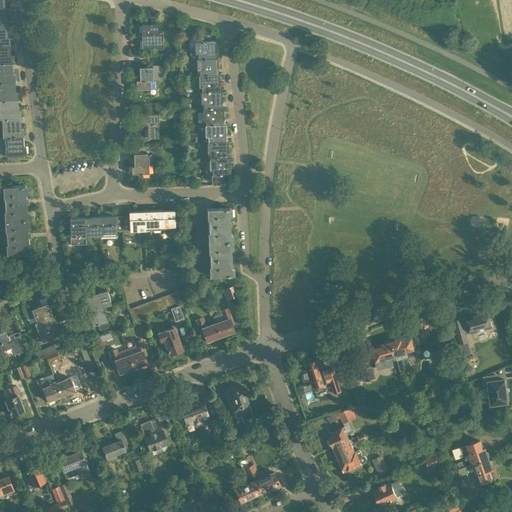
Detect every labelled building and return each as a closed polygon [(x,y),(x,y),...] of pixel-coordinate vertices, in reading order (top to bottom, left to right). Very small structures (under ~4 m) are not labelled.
[(4,10),(0,9),(0,27),(6,28),(9,28),(8,19),(4,19),(4,10)] [(141,24),(142,39),(138,40),(138,48),(162,48),(162,32),(159,32),(158,24),(141,24)] [(6,28),(0,27),(0,45),(9,46),(11,46),(11,37),(7,37),(6,28)] [(197,59),(216,58),(215,41),(194,42),(195,54),(197,54),(197,59)] [(9,55),(9,46),(0,45),(0,64),(12,64),(14,64),(14,55),(9,55)] [(216,58),(197,59),(197,70),(199,70),(199,75),(218,74),(217,58),(216,58)] [(12,73),(12,64),(0,64),(0,82),(14,82),(17,82),(16,73),(12,73)] [(160,66),(152,67),(139,67),(139,80),(136,80),(136,90),(150,89),(150,81),(161,80),(160,66)] [(220,74),(218,74),(199,75),(199,87),(200,87),(201,92),(220,91),(220,74)] [(14,92),(14,82),(0,82),(0,101),(16,101),(19,101),(19,92),(14,92)] [(222,91),(220,91),(201,92),(201,103),(202,103),(203,109),(222,108),(222,91)] [(17,110),(16,101),(0,101),(0,113),(0,120),(19,119),(21,119),(21,110),(17,110)] [(222,108),(203,109),(203,120),(204,120),(205,125),(224,124),(224,108),(222,108)] [(157,113),(134,114),(134,124),(142,124),(143,138),(158,137),(157,113)] [(19,128),(19,119),(0,120),(1,130),(3,130),(3,138),(5,138),(21,137),(24,137),(23,128),(19,128)] [(225,124),(224,124),(205,125),(205,137),(206,137),(207,142),(226,141),(225,124)] [(22,146),(21,137),(5,138),(6,155),(26,155),(26,146),(22,146)] [(227,141),(226,141),(207,142),(207,153),(208,153),(209,158),(228,157),(227,141)] [(131,166),(131,174),(149,173),(148,167),(151,167),(151,153),(134,154),(134,166),(131,166)] [(229,157),(228,157),(209,158),(209,175),(210,175),(211,181),(223,181),(223,180),(222,180),(222,175),(230,175),(229,157)] [(3,203),(26,202),(25,185),(2,186),(3,203)] [(27,219),(26,202),(3,203),(4,220),(27,219)] [(207,225),(229,224),(229,207),(206,208),(207,225)] [(174,210),(159,211),(159,229),(175,229),(174,210)] [(144,230),(144,211),(129,212),(129,230),(144,230)] [(159,229),(159,211),(144,211),(144,230),(159,229)] [(85,217),(70,218),(70,244),(86,244),(85,236),(85,217)] [(100,217),(85,217),(85,236),(100,236),(100,217)] [(100,217),(100,236),(115,235),(115,217),(100,217)] [(28,235),(27,219),(4,220),(5,237),(28,235)] [(229,224),(207,225),(208,242),(230,241),(229,224)] [(29,253),(28,235),(5,237),(6,254),(29,253)] [(231,258),(230,241),(208,242),(208,259),(231,258)] [(231,258),(208,259),(209,276),(231,275),(231,258)] [(227,299),(235,296),(236,296),(232,286),(223,289),(227,299)] [(182,289),(175,292),(180,304),(187,302),(182,289)] [(83,302),(85,301),(88,311),(102,307),(111,304),(107,291),(98,293),(98,292),(94,294),(94,291),(81,295),(83,302)] [(175,292),(169,294),(174,307),(179,305),(180,304),(175,292)] [(169,294),(162,297),(167,309),(170,308),(174,307),(169,294)] [(167,309),(162,297),(156,299),(161,312),(167,309)] [(156,299),(149,302),(154,314),(161,312),(156,299)] [(149,302),(142,304),(147,317),(154,314),(149,302)] [(47,303),(31,309),(29,310),(31,316),(34,315),(36,322),(34,323),(36,329),(55,321),(47,303)] [(147,317),(142,304),(135,307),(140,319),(147,317)] [(174,307),(170,308),(175,322),(179,321),(184,319),(179,305),(174,307)] [(108,327),(102,307),(88,311),(92,325),(98,324),(99,329),(108,327)] [(140,319),(135,307),(128,309),(133,322),(140,319)] [(221,310),(222,314),(213,317),(215,323),(220,336),(234,331),(231,324),(233,324),(227,308),(221,310)] [(488,312),(466,318),(453,321),(460,344),(467,342),(464,329),(469,328),(470,333),(492,327),(488,312)] [(215,323),(206,326),(202,317),(196,319),(201,331),(203,330),(207,341),(220,336),(215,323)] [(62,339),(55,321),(36,329),(41,341),(49,338),(51,343),(62,339)] [(169,329),(158,333),(161,341),(164,340),(166,347),(167,346),(168,349),(167,350),(168,351),(169,351),(170,354),(172,354),(173,355),(178,354),(178,351),(183,350),(178,337),(179,336),(174,324),(168,327),(169,329)] [(11,335),(7,336),(4,329),(0,330),(0,351),(11,348),(14,355),(25,350),(24,346),(16,349),(11,335)] [(447,331),(440,334),(444,346),(451,343),(447,331)] [(391,341),(395,355),(401,354),(401,355),(406,354),(407,355),(416,353),(412,337),(402,340),(402,338),(398,339),(397,337),(393,338),(393,340),(391,341)] [(126,349),(133,368),(147,363),(143,352),(144,351),(140,339),(134,342),(135,346),(126,349)] [(385,341),(384,343),(380,344),(381,346),(372,349),(374,353),(373,355),(374,359),(375,359),(377,366),(387,364),(386,360),(390,358),(390,357),(395,355),(391,341),(390,341),(388,340),(385,341)] [(45,356),(56,351),(54,344),(36,352),(38,357),(45,355),(45,356)] [(126,349),(117,352),(116,348),(109,351),(114,363),(116,362),(117,365),(116,366),(119,373),(133,368),(126,349)] [(59,357),(56,351),(45,356),(47,361),(59,357)] [(308,369),(302,371),(305,381),(311,379),(314,387),(326,383),(326,382),(331,381),(335,394),(341,391),(333,367),(322,371),(319,359),(306,363),(308,369)] [(19,366),(24,377),(30,375),(25,364),(19,366)] [(24,377),(19,366),(13,369),(17,380),(24,377)] [(60,369),(65,379),(61,381),(61,380),(55,382),(56,383),(61,396),(75,390),(72,383),(71,384),(70,381),(72,379),(67,366),(60,369)] [(361,370),(365,381),(375,379),(371,367),(361,370)] [(338,372),(342,382),(349,380),(346,370),(338,372)] [(52,374),(36,380),(44,398),(46,397),(48,401),(48,403),(54,401),(54,399),(61,396),(56,383),(55,382),(52,374)] [(484,376),(485,388),(490,388),(492,405),(507,403),(505,379),(497,380),(496,374),(484,376)] [(13,397),(5,401),(8,408),(9,411),(10,413),(10,412),(12,416),(24,411),(19,398),(20,397),(15,386),(9,388),(13,397)] [(243,387),(228,392),(229,394),(228,396),(229,399),(231,400),(232,402),(230,404),(231,407),(234,408),(237,418),(241,416),(242,418),(241,418),(243,424),(244,423),(254,420),(251,413),(252,413),(249,405),(247,399),(248,399),(246,392),(245,392),(243,387)] [(304,393),(302,387),(296,389),(298,395),(304,393)] [(180,409),(182,413),(180,414),(179,418),(183,420),(184,420),(186,424),(194,421),(195,423),(201,421),(200,419),(208,416),(203,400),(180,409)] [(350,407),(339,412),(343,423),(354,418),(350,407)] [(171,442),(161,416),(154,419),(154,420),(150,421),(150,420),(140,424),(143,433),(145,433),(146,436),(145,436),(150,450),(171,442)] [(215,434),(224,431),(218,417),(210,420),(215,434)] [(333,447),(350,440),(347,433),(348,433),(345,426),(331,432),(332,436),(329,437),(333,447)] [(116,434),(118,441),(119,441),(102,447),(108,463),(120,458),(118,453),(128,449),(124,439),(121,431),(115,433),(115,434),(116,434)] [(350,440),(333,447),(338,458),(346,455),(347,455),(356,452),(353,445),(352,446),(350,440)] [(470,443),(470,444),(460,447),(464,457),(470,455),(472,460),(469,461),(471,465),(489,459),(489,458),(490,456),(488,452),(486,452),(485,448),(483,449),(480,440),(475,442),(474,441),(470,443)] [(344,472),(365,463),(366,462),(367,461),(367,460),(367,459),(366,459),(366,458),(366,457),(365,457),(365,456),(364,456),(363,456),(362,456),(360,450),(356,452),(347,455),(346,455),(338,458),(344,472)] [(64,452),(58,455),(60,459),(59,459),(64,471),(66,478),(78,473),(78,474),(80,476),(81,478),(84,478),(86,478),(88,477),(89,475),(90,473),(89,470),(86,462),(85,462),(83,457),(84,456),(82,452),(81,452),(81,451),(66,456),(64,452)] [(429,468),(442,463),(439,455),(426,460),(429,468)] [(138,459),(132,461),(135,472),(142,469),(138,459)] [(388,471),(383,459),(374,463),(379,475),(388,471)] [(460,469),(458,469),(460,476),(467,473),(471,486),(472,487),(477,485),(489,481),(494,479),(491,470),(493,469),(492,466),(493,465),(491,461),(490,461),(489,459),(471,465),(466,467),(460,469)] [(25,471),(25,472),(22,473),(29,488),(33,486),(46,481),(41,469),(41,468),(39,464),(39,465),(37,466),(36,464),(28,467),(29,469),(25,471)] [(253,464),(247,467),(252,476),(257,473),(253,464)] [(254,481),(259,493),(279,484),(274,473),(254,481)] [(0,496),(14,491),(8,476),(0,479),(0,496)] [(254,481),(235,490),(233,488),(226,494),(231,500),(238,497),(240,502),(259,493),(254,481)] [(65,499),(71,497),(66,483),(60,486),(65,499)] [(378,488),(373,490),(377,499),(375,500),(378,506),(379,505),(380,506),(389,502),(389,503),(397,500),(396,499),(398,498),(394,490),(397,489),(394,483),(391,484),(390,483),(386,485),(385,484),(378,487),(378,488)] [(58,503),(64,500),(59,486),(52,489),(58,503)] [(202,499),(193,503),(197,511),(206,511),(208,511),(202,499)] [(64,500),(58,503),(47,508),(48,511),(53,511),(67,506),(64,500)] [(455,502),(448,506),(450,511),(452,511),(459,508),(455,502)]
